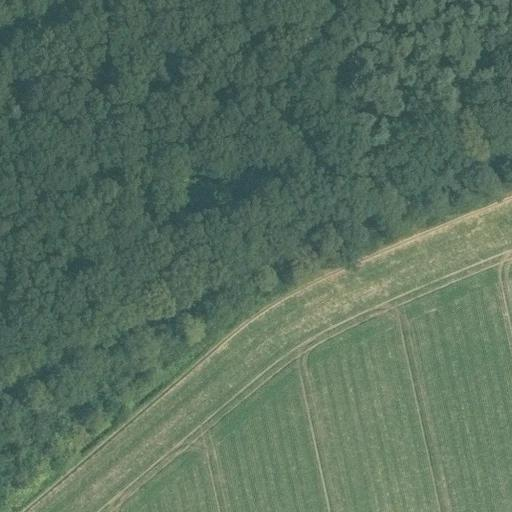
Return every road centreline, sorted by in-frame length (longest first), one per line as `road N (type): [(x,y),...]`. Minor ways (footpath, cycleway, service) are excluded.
road 1 (track): [(0,407),(312,238),(511,158)]
road 2 (track): [(155,0),(0,44)]
